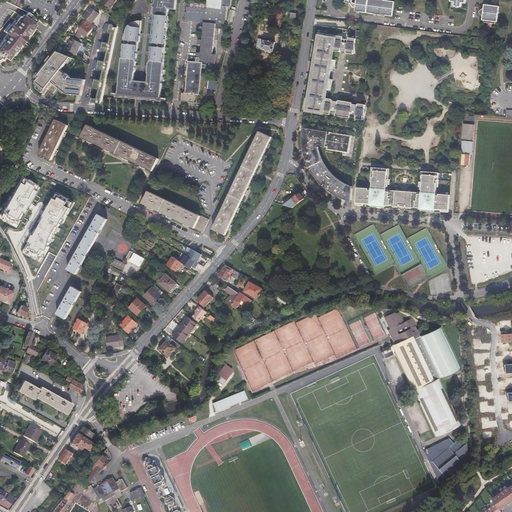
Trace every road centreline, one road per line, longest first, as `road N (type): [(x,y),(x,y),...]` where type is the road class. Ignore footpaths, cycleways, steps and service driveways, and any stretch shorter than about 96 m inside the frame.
road 1 (tertiary): [(10,85),(59,106),(292,120)]
road 2 (tertiary): [(288,155),(253,222),(116,373)]
road 3 (residential): [(511,227),(340,215),(288,155)]
road 4 (unknown): [(104,109),(120,30),(139,2),(140,79)]
road 5 (tertiary): [(107,384),(16,511)]
road 6 (tertiary): [(312,0),(292,120)]
